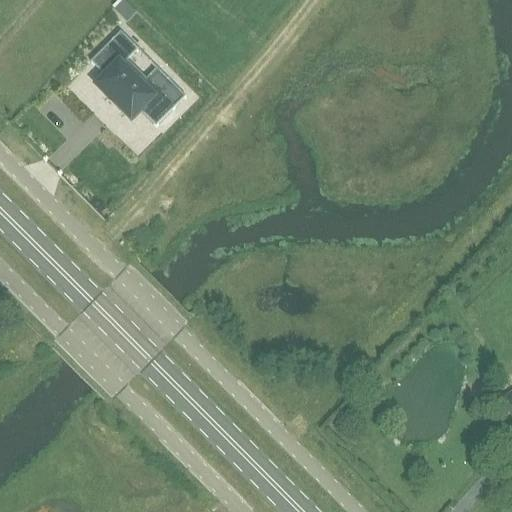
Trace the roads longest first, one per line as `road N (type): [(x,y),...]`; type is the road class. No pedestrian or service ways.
road 1 (unclassified): [(366,511),(0,153)]
road 2 (primary): [(306,511),(0,211)]
road 3 (unclassified): [(240,511),(0,268)]
road 4 (track): [(308,0),(100,252)]
road 5 (track): [(511,205),(292,439)]
